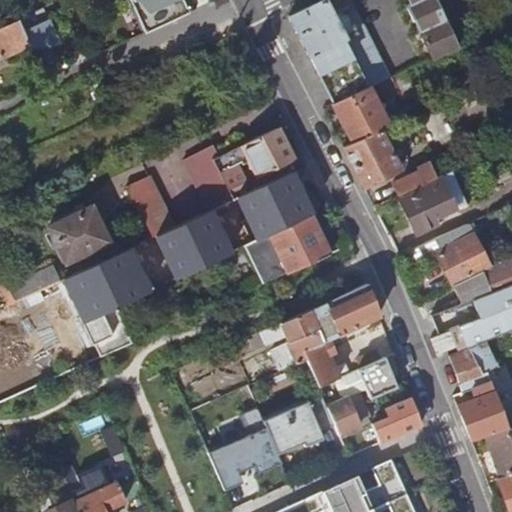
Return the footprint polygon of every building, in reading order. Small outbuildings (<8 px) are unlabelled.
[(128,0),(144,32),(187,12),(181,0),(128,0)] [(307,55),(361,30),(346,0),(315,0),(286,15),(307,55)] [(457,45),(434,0),(423,0),(410,6),(406,8),(431,58),(457,45)] [(40,7),(0,24),(0,55),(25,44),(27,48),(56,42),(40,7)] [(208,45),(227,36),(222,26),(203,35),(208,45)] [(386,78),(361,30),(307,55),(332,102),(368,86),(376,82),(386,78)] [(386,78),(376,82),(382,96),(396,89),(390,76),(386,78)] [(368,86),(332,102),(342,125),(348,123),(341,106),(371,92),(368,86)] [(387,126),(371,92),(341,106),(348,123),(342,125),(350,143),(378,130),(387,126)] [(409,116),(387,126),(392,134),(413,125),(409,116)] [(275,127),(242,144),(258,175),(291,159),(275,127)] [(398,168),(378,130),(350,143),(342,147),(362,187),(398,168)] [(211,159),(217,156),(211,145),(182,161),(207,210),(232,198),(227,190),(211,159)] [(241,161),(234,147),(217,156),(211,159),(227,190),(245,181),(238,168),(234,170),(231,166),(241,161)] [(397,195),(435,178),(427,163),(416,168),(417,170),(391,182),(397,195)] [(397,195),(397,196),(415,234),(435,223),(432,218),(452,208),(446,195),(459,190),(450,171),(435,178),(397,195)] [(172,226),(147,175),(125,186),(149,237),(172,226)] [(268,234),(309,215),(292,180),(252,200),(257,210),(248,214),(252,223),(261,219),(268,234)] [(446,195),(452,208),(465,202),(459,190),(446,195)] [(192,239),(218,227),(216,222),(233,214),(243,210),(236,196),(232,198),(207,210),(174,225),(180,239),(190,235),(192,239)] [(90,207),(47,227),(63,263),(107,241),(90,207)] [(216,222),(218,227),(235,219),(233,214),(216,222)] [(286,272),(327,253),(309,215),(268,234),(244,245),(262,283),(281,274),(286,272)] [(426,242),(410,249),(417,263),(434,256),(450,285),(487,267),(464,225),(432,239),(426,242)] [(117,304),(154,288),(135,244),(64,274),(98,355),(132,340),(117,304)] [(511,253),(487,267),(450,285),(460,304),(471,299),(511,282),(511,253)] [(511,282),(471,299),(478,316),(455,325),(467,346),(511,328),(511,282)] [(326,339),(377,316),(364,283),(355,288),(318,304),(299,313),(282,320),(278,323),(286,341),(285,341),(295,363),(305,358),(316,386),(321,384),(337,377),(327,354),(332,351),(326,339)] [(430,338),(435,353),(454,345),(448,331),(430,338)] [(465,348),(446,355),(456,381),(461,392),(474,387),(483,383),(465,348)] [(355,358),(359,367),(379,359),(375,350),(355,358)] [(359,367),(356,369),(368,398),(394,386),(383,357),(379,359),(359,367)] [(483,383),(474,387),(477,398),(455,405),(469,439),(485,435),(505,428),(489,385),(511,375),(511,360),(481,373),(487,382),(483,383)] [(218,391),(205,363),(176,375),(188,403),(218,391)] [(461,392),(456,381),(451,383),(455,394),(461,392)] [(321,384),(316,386),(320,394),(325,406),(330,404),(321,384)] [(355,393),(345,397),(356,421),(365,417),(355,393)] [(325,406),(320,394),(262,420),(277,455),(303,444),(305,447),(323,439),(322,436),(336,430),(325,406)] [(379,443),(420,425),(409,396),(383,407),(387,416),(370,424),(379,443)] [(356,421),(345,397),(330,404),(325,406),(336,430),(338,435),(358,426),(356,421)] [(277,455),(262,420),(255,404),(240,411),(248,429),(205,448),(221,483),(237,476),(236,474),(254,467),(257,474),(281,464),(277,455)] [(511,426),(505,428),(485,435),(499,477),(511,472),(511,426)] [(370,469),(377,485),(362,492),(354,476),(302,499),(307,511),(319,511),(327,508),(328,511),(412,511),(389,460),(370,469)] [(81,473),(87,484),(108,472),(102,461),(81,473)] [(511,472),(499,477),(495,478),(506,506),(511,503),(511,472)] [(74,502),(78,511),(103,511),(103,510),(124,500),(116,483),(74,502)] [(76,511),(71,499),(43,511),(76,511)] [(307,511),(302,499),(286,507),(288,511),(307,511)]
